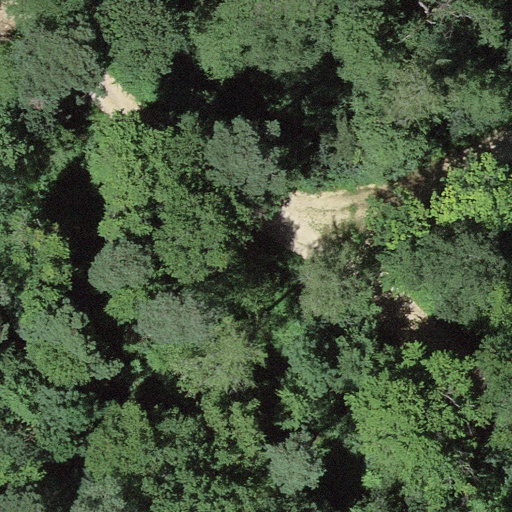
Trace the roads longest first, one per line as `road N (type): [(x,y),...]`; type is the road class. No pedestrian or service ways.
road 1 (track): [(511,418),(306,234),(61,66),(28,0)]
road 2 (track): [(306,234),(511,139)]
